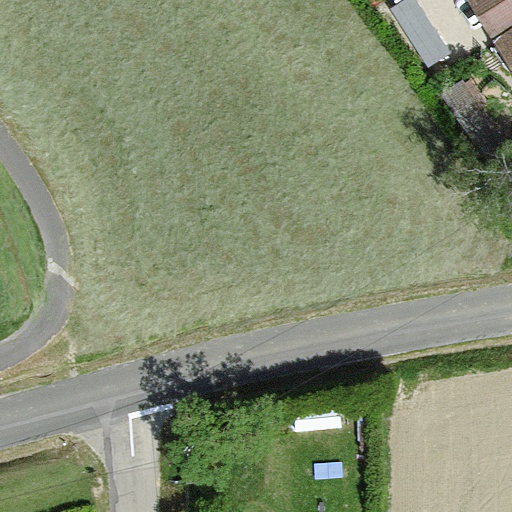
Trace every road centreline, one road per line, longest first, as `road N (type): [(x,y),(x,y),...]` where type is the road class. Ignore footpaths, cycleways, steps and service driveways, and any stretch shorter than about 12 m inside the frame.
road 1 (tertiary): [(511,312),(130,386)]
road 2 (tertiary): [(130,386),(0,423)]
road 3 (residential): [(136,511),(130,386)]
